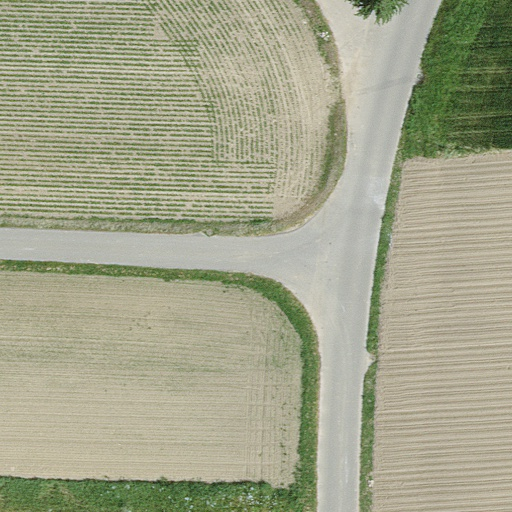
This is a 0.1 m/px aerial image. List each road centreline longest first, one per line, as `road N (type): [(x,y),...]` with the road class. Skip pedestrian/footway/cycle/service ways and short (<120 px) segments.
road 1 (track): [(0,244),(340,258)]
road 2 (unclassified): [(340,258),(392,58),(420,0)]
road 3 (unclassified): [(340,258),(339,511)]
